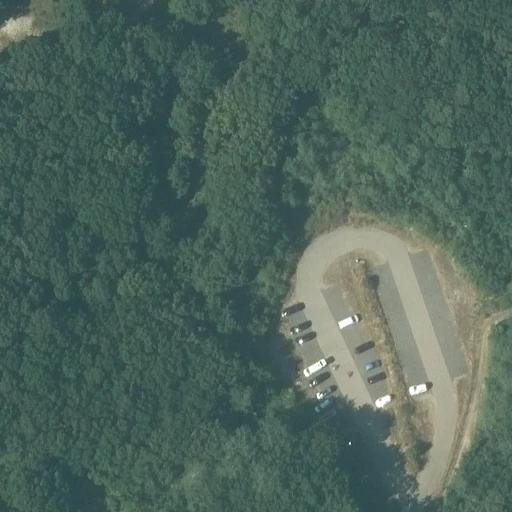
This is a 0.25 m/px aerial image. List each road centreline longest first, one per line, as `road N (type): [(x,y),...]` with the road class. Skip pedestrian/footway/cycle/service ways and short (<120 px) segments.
road 1 (unknown): [(437,511),(476,395),(481,341),(487,326),(511,315)]
road 2 (unknown): [(152,0),(55,89),(0,118)]
